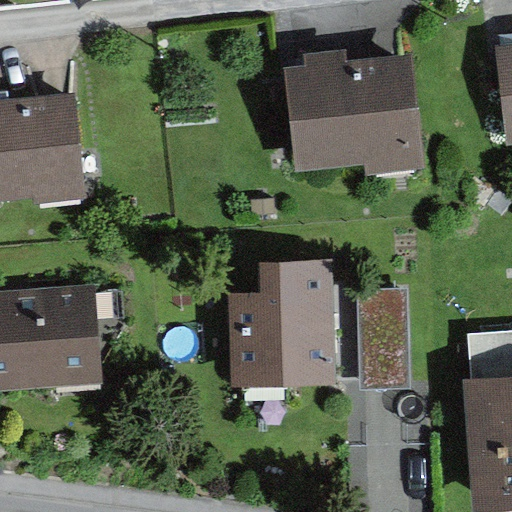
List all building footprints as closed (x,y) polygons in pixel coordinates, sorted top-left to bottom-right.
[(511,48),(486,50),(492,153),(511,151),(511,48)] [(397,64),(270,81),(281,171),(409,155),(397,64)] [(60,108),(0,113),(0,205),(68,200),(60,108)] [(0,391),(98,385),(92,299),(0,304),(0,391)] [(317,305),(219,310),(223,392),(321,387),(317,305)] [(392,310),(357,312),(361,392),(396,390),(392,310)] [(511,371),(463,375),(472,508),(511,504),(511,371)]
